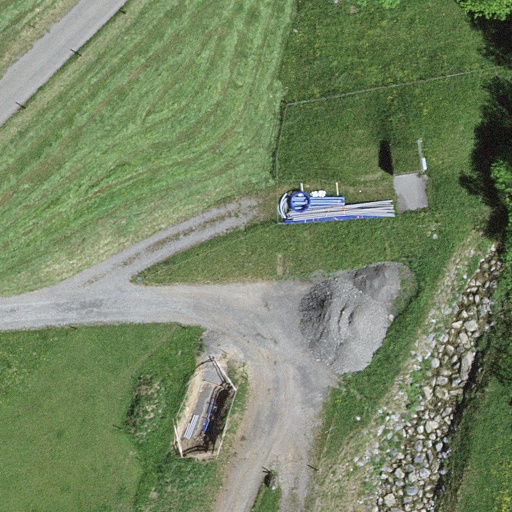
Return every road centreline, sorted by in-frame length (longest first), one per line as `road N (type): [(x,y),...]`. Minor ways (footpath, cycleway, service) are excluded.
road 1 (track): [(234,511),(290,384),(289,343),(271,323),(204,303),(0,326)]
road 2 (track): [(78,315),(101,276),(172,239),(265,206),(347,203)]
road 3 (tertiary): [(101,0),(0,100)]
road 4 (track): [(290,384),(288,511)]
